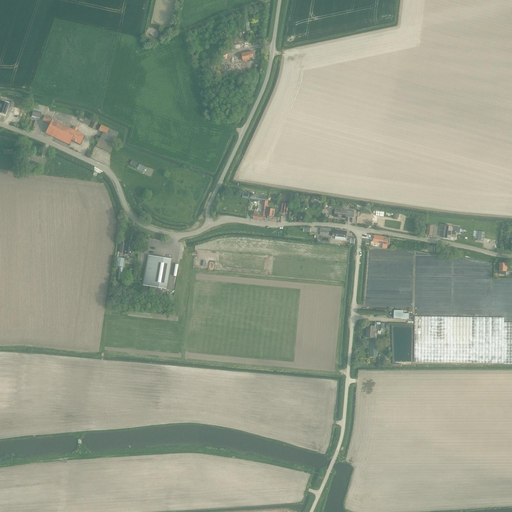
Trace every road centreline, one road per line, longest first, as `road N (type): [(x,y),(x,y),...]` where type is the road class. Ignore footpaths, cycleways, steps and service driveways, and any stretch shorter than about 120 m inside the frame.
road 1 (unclassified): [(311,511),(341,436),(360,229)]
road 2 (unclassified): [(0,124),(106,170),(145,226),(182,235),(210,225)]
road 3 (unclassified): [(210,225),(206,211),(263,88),(279,0)]
road 4 (unclassified): [(360,229),(511,256)]
road 5 (unclassified): [(210,225),(360,229)]
